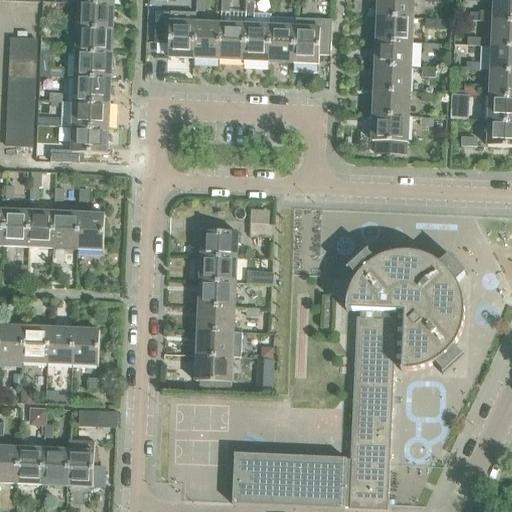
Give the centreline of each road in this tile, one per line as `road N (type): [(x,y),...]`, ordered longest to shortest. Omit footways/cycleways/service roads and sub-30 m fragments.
road 1 (residential): [(140,511),(153,183)]
road 2 (residential): [(153,183),(156,110),(316,118),(312,189)]
road 3 (residential): [(312,189),(511,199)]
road 4 (residential): [(153,183),(312,189)]
road 5 (residential): [(457,511),(511,389)]
road 6 (unknown): [(316,118),(331,94),(355,0)]
